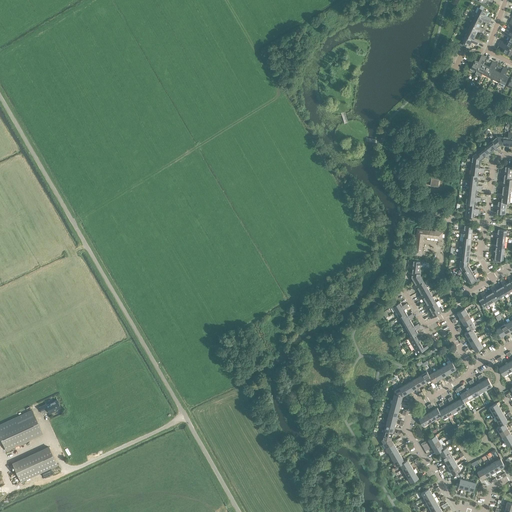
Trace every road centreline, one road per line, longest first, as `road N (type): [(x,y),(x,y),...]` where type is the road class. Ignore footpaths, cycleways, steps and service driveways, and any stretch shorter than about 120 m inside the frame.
road 1 (unclassified): [(239,511),(0,95)]
road 2 (track): [(226,0),(280,93),(73,222)]
road 3 (residential): [(469,364),(464,378),(411,407),(407,427),(456,507),(474,511)]
